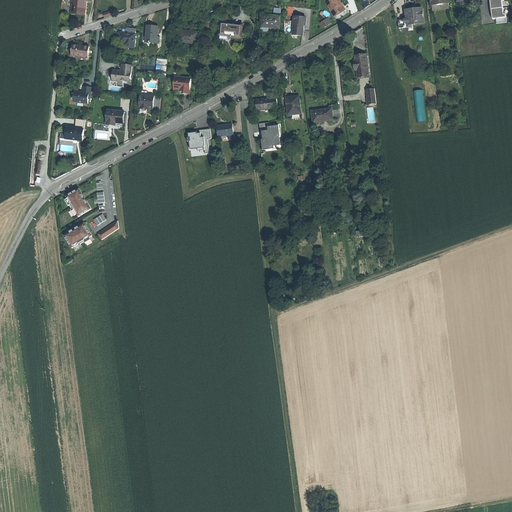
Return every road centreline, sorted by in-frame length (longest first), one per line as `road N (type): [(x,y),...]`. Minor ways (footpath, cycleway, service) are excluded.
road 1 (tertiary): [(388,0),(61,183),(27,220),(0,277)]
road 2 (track): [(245,86),(300,511)]
road 3 (track): [(274,315),(511,228)]
road 4 (track): [(48,173),(60,37)]
road 5 (residential): [(182,0),(60,37)]
